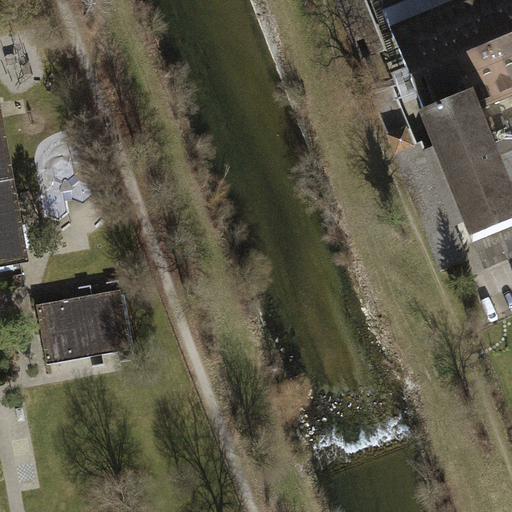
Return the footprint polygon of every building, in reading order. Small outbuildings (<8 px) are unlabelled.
[(383,50),(363,0),(334,0),(358,60),(383,50)] [(419,118),(470,242),(511,225),(511,0),(466,0),(390,31),(425,116),(419,118)] [(359,61),(394,154),(412,147),(376,54),(359,61)] [(420,145),(412,147),(394,154),(426,239),(447,231),(460,265),(465,263),(420,145)] [(0,256),(19,252),(0,148),(0,256)] [(511,258),(511,225),(470,242),(482,270),(511,258)] [(426,239),(439,272),(460,265),(447,231),(426,239)] [(34,303),(44,363),(128,349),(118,288),(34,303)]
